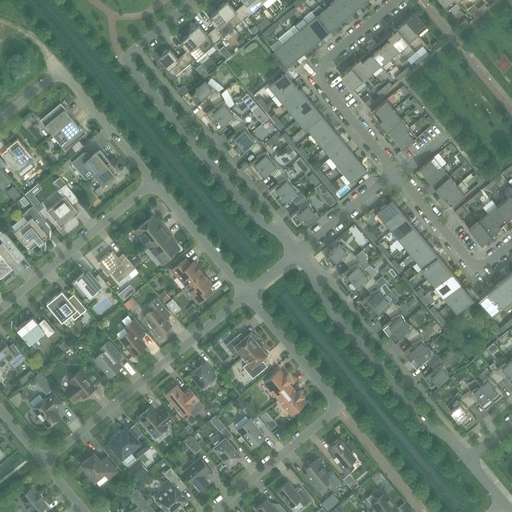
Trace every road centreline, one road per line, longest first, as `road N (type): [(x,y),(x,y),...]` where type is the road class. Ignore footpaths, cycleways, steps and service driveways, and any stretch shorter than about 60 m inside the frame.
road 1 (tertiary): [(297,247),(255,213),(125,60),(198,0)]
road 2 (residential): [(210,511),(338,408),(248,288)]
road 3 (tertiary): [(468,459),(451,437),(426,424),(320,291),(297,247)]
road 4 (residential): [(48,459),(248,288)]
road 5 (residential): [(392,172),(317,70),(319,60),(395,0)]
road 6 (residential): [(155,175),(64,63),(0,117)]
road 7 (residential): [(0,306),(155,175)]
road 8 (residential): [(248,288),(155,175)]
road 9 (residential): [(477,269),(392,172)]
road 10 (residential): [(297,247),(392,172)]
